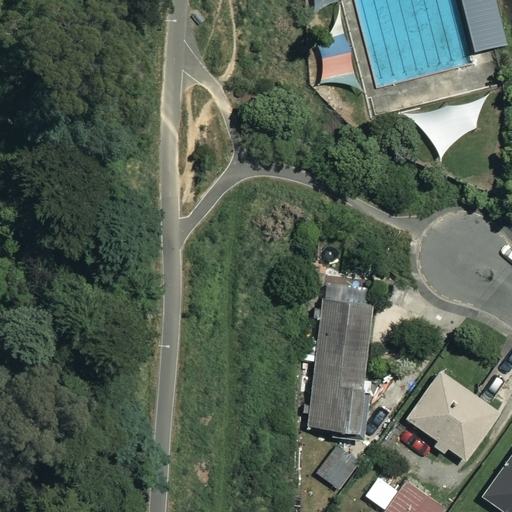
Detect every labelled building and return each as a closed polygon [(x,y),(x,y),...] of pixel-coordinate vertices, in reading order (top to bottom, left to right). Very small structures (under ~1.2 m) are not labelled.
[(458,0),(472,55),(506,47),(494,0),(458,0)] [(356,425),(374,261),(341,239),(324,238),(322,276),(306,419),(356,425)] [(438,366),(399,421),(444,453),(449,445),(464,455),(497,408),(438,366)] [(359,461),(335,444),(315,470),(339,488),(359,461)] [(511,511),(511,449),(481,493),(509,511),(511,511)] [(397,488),(376,473),(363,492),(384,507),(380,511),(438,511),(445,502),(406,475),(397,488)]
